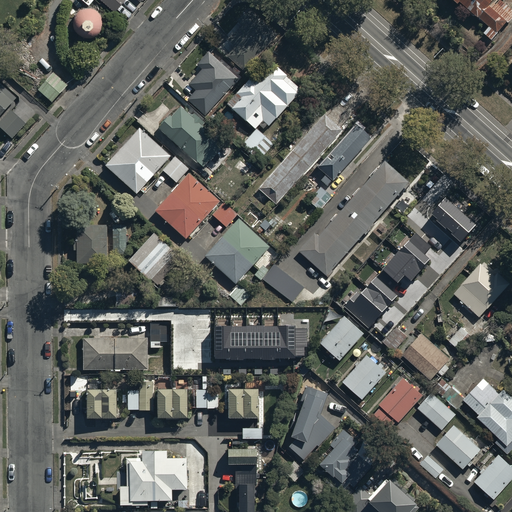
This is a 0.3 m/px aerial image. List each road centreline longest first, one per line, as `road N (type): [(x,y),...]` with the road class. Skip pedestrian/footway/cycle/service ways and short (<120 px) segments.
road 1 (residential): [(31,511),(32,184),(192,0)]
road 2 (secondary): [(335,0),(511,162)]
